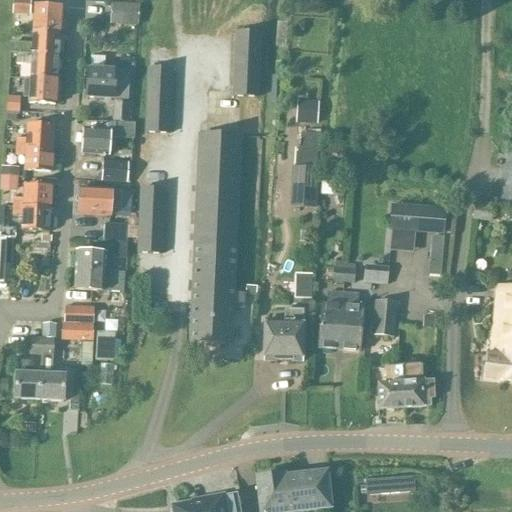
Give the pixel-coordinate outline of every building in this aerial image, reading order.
[(30,17),(30,12),(31,0),(12,0),(12,16),(30,17)] [(135,25),(137,7),(111,4),(109,22),(135,25)] [(34,8),(32,33),(59,35),(60,9),(34,8)] [(17,45),(17,55),(58,58),(59,35),(32,33),(31,46),(17,45)] [(257,98),(259,34),(235,33),(232,97),(257,98)] [(15,77),(56,80),(58,58),(17,55),(16,65),(15,77)] [(104,64),(104,58),(90,57),(89,71),(102,72),(104,72),(104,64)] [(86,71),(84,99),(113,100),(127,101),(129,76),(133,76),(133,65),(104,64),(104,72),(102,72),(89,71),(86,71)] [(169,134),(172,71),(147,70),(144,133),(169,134)] [(30,79),(30,81),(23,80),(22,99),(28,99),(28,104),(55,106),(55,96),(60,94),(60,83),(56,81),(56,80),(15,77),(15,78),(30,79)] [(6,98),(5,113),(18,114),(19,99),(6,98)] [(126,122),(127,105),(113,105),(112,121),(126,122)] [(5,121),(18,122),(18,114),(5,113),(5,121)] [(104,157),(107,157),(108,138),(113,138),(114,124),(97,123),(97,131),(82,130),(80,156),(102,157),(102,158),(104,158),(104,157)] [(16,140),(16,149),(52,151),(54,128),(27,126),(26,141),(16,140)] [(319,135),(300,134),(299,150),(319,151),(319,135)] [(198,136),(189,343),(230,345),(232,311),(243,311),(244,294),(232,294),(240,138),(198,136)] [(52,151),(16,149),(16,157),(25,158),(24,172),(51,173),(52,151)] [(317,160),(316,160),(294,159),(293,159),(293,169),(315,170),(316,170),(317,160)] [(355,178),(375,179),(376,179),(377,163),(356,162),(355,178)] [(320,175),(343,176),(343,164),(320,163),(320,175)] [(103,164),(102,182),(125,184),(127,165),(103,164)] [(0,167),(0,178),(18,179),(18,168),(1,167),(0,167)] [(291,169),(289,209),(316,210),(318,170),(316,170),(315,170),(293,169),(291,169)] [(0,189),(17,191),(18,179),(0,178),(0,189)] [(13,200),(13,208),(49,211),(50,187),(24,186),(23,200),(13,200)] [(139,189),(136,255),(162,256),(165,191),(139,189)] [(120,212),(121,193),(110,193),(111,192),(79,191),(78,216),(109,218),(109,211),(120,212)] [(389,232),(415,234),(441,236),(443,211),(417,209),(391,207),(389,232)] [(13,208),(12,217),(22,217),(21,232),(25,236),(31,237),(36,233),(48,233),(48,231),(53,230),(53,221),(48,217),(49,211),(13,208)] [(103,225),(102,243),(125,244),(127,244),(128,227),(126,226),(103,225)] [(0,229),(0,267),(11,268),(13,241),(14,241),(15,230),(0,229)] [(444,277),(447,239),(431,237),(427,276),(444,277)] [(75,253),(74,272),(112,275),(112,274),(113,259),(124,260),(125,260),(125,245),(105,244),(102,244),(101,255),(75,253)] [(382,268),(396,269),(397,247),(383,247),(382,268)] [(332,283),(343,284),(344,263),(334,263),(333,270),(332,283)] [(344,263),(343,284),(354,284),(354,271),(355,266),(345,265),(345,263),(344,263)] [(112,275),(74,272),(73,291),(122,294),(123,275),(112,274),(112,275)] [(511,289),(499,288),(496,308),(491,356),(486,355),(483,377),(483,378),(511,382),(511,289)] [(318,351),(338,352),(342,296),(328,295),(327,307),(321,306),(318,351)] [(342,296),(338,352),(358,353),(361,309),(356,309),(357,297),(342,296)] [(393,339),(396,306),(375,304),(372,337),(393,339)] [(61,325),(60,342),(93,343),(94,309),(64,308),(63,325),(61,325)] [(302,363),(303,325),(302,325),(303,312),(283,312),(283,324),(264,324),(263,362),(302,363)] [(14,401),(38,402),(41,340),(29,340),(28,356),(40,356),(39,376),(31,376),(31,363),(16,363),(15,375),(14,401)] [(53,341),(41,340),(38,402),(63,403),(64,377),(51,377),(52,357),(53,357),(53,341)] [(420,367),(400,369),(403,410),(423,409),(430,408),(430,401),(434,400),(433,382),(421,383),(420,367)] [(384,386),(376,387),(378,412),(403,410),(400,369),(383,370),(384,386)] [(258,511),(326,511),(330,511),(326,473),(283,478),(283,476),(255,479),(258,511)] [(365,497),(414,493),(412,479),(364,482),(365,497)] [(239,511),(236,493),(189,501),(189,503),(169,506),(169,511),(239,511)]
